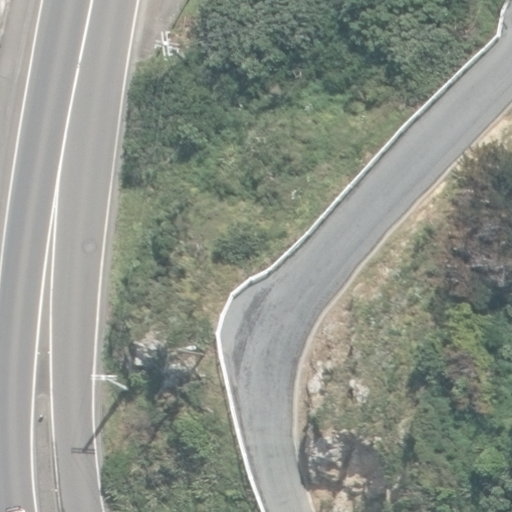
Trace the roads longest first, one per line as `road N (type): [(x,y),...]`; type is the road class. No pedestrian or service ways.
road 1 (residential): [(294,511),(275,353),(321,264),(511,65)]
road 2 (tertiary): [(22,511),(14,462),(15,245),(73,114)]
road 3 (tertiary): [(73,114),(69,344),(87,511)]
